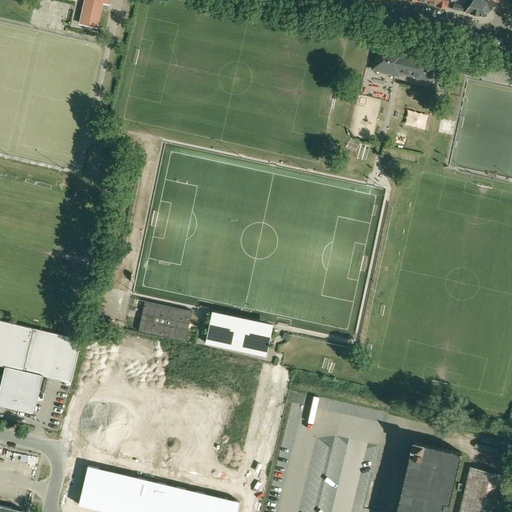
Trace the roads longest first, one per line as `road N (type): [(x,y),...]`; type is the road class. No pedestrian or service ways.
road 1 (unclassified): [(491,34),(338,0)]
road 2 (unclassified): [(48,511),(60,452),(0,435)]
